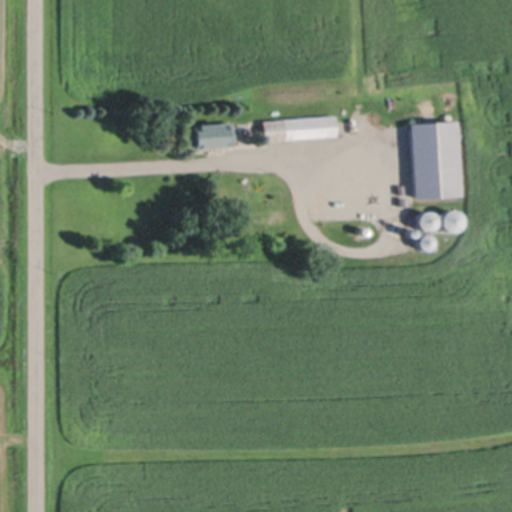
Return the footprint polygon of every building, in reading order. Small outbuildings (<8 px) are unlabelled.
[(335,134),(263,139),(262,119),(334,113),(335,134)] [(458,193),(413,195),(409,120),(455,117),(458,193)] [(233,145),(195,147),(194,146),(190,146),(190,135),(194,135),(194,125),(231,122),(233,145)] [(330,185),(330,192),(378,190),(379,220),(320,222),(318,185),(330,185)] [(449,208),(451,208),(453,208),(455,209),(456,210),(458,211),(459,213),(460,215),(460,217),(460,218),(460,220),(460,222),(459,224),(458,226),(456,227),(455,228),(453,229),(451,229),(449,230),(447,229),(446,229),(444,228),(442,227),(441,226),(440,224),(439,222),(439,220),(438,219),(438,217),(439,215),(440,213),(441,211),(442,210),(444,209),(446,208),(447,208),(449,208)] [(425,209),(426,209),(428,209),(430,210),(431,211),(433,212),(434,214),(434,216),(435,217),(435,219),(435,221),(434,223),(434,224),(433,226),(431,227),(430,228),(428,229),(427,229),(425,230),(423,229),(421,229),(420,228),(418,227),(417,226),(416,224),(415,223),(414,221),(414,219),(414,217),(415,216),(416,214),(417,213),(418,211),(419,210),(421,209),(423,209),(425,209)] [(363,225),(363,226),(364,226),(365,226),(366,227),(366,228),(367,228),(367,229),(367,230),(367,231),(367,232),(366,233),(365,234),(364,234),(363,234),(362,234),(361,234),(360,233),(359,233),(359,232),(359,231),(358,231),(358,230),(358,229),(359,228),(359,227),(360,227),(361,226),(362,226),(363,225)] [(409,226),(410,226),(411,227),(412,227),(412,228),(413,228),(413,229),(413,230),(413,231),(413,232),(413,233),(412,234),(411,235),(410,235),(409,236),(408,236),(407,235),(406,235),(405,234),(405,233),(404,232),(404,231),(404,230),(404,229),(405,228),(406,227),(407,226),(408,226),(409,226)] [(424,233),(425,233),(427,233),(428,234),(429,235),(430,236),(431,237),(431,238),(432,239),(432,241),(432,242),(431,244),(431,245),(430,246),(429,247),(428,248),(427,248),(425,249),(424,249),(422,249),(421,248),(420,248),(419,247),(418,246),(417,245),(416,244),(416,242),(416,241),(416,240),(416,238),(417,237),(418,236),(419,235),(420,234),(421,233),(422,233),(424,233)]
